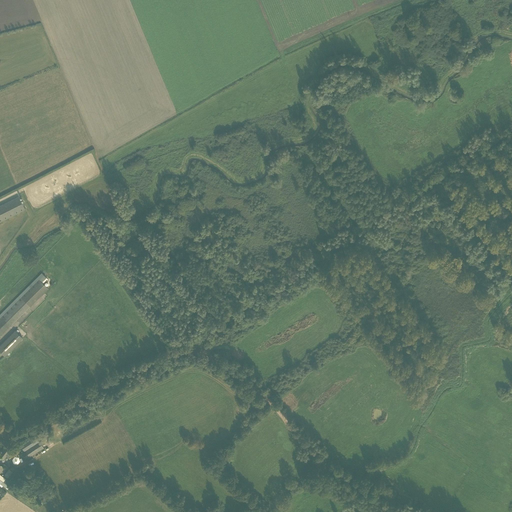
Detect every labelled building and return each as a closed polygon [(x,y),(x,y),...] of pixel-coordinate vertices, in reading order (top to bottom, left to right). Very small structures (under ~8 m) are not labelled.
[(0,221),(25,209),(19,196),(0,205),(0,221)] [(0,335),(48,288),(39,280),(0,318),(0,335)] [(15,330),(0,345),(0,351),(5,356),(23,338),(15,330)] [(24,451),(39,441),(36,435),(35,435),(20,445),(24,451)] [(43,447),(39,441),(24,451),(22,452),(26,459),(43,447)] [(9,458),(13,453),(4,446),(0,451),(0,455),(4,458),(6,455),(9,458)] [(0,465),(1,465),(0,464),(0,483),(7,489),(11,483),(0,474),(0,465)] [(8,478),(13,471),(9,468),(4,475),(8,478)]
